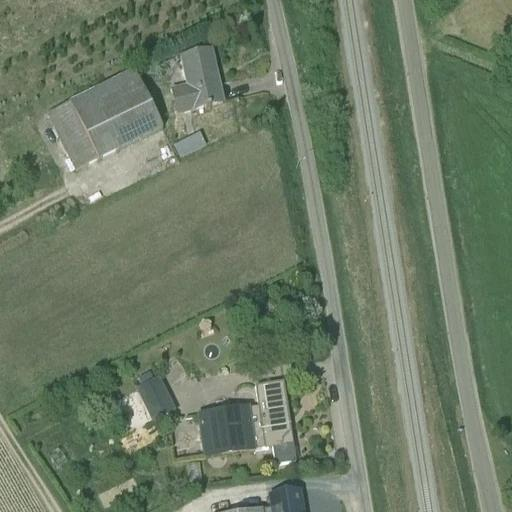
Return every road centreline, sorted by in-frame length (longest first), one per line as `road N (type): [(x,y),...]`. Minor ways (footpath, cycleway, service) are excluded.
road 1 (unclassified): [(492,511),(399,0)]
road 2 (unclassified): [(360,511),(272,0)]
